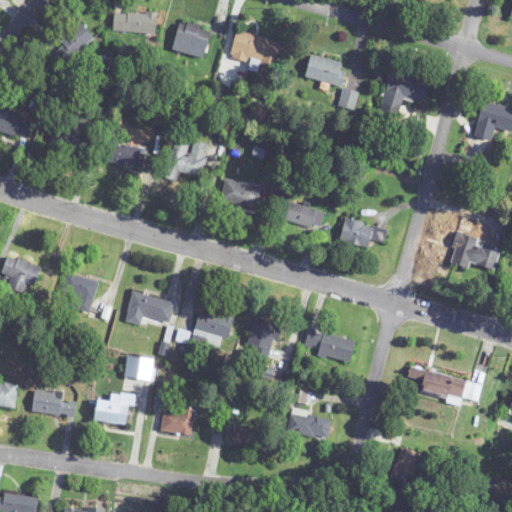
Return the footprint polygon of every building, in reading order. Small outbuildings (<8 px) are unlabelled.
[(114,33),(157,34),(157,14),(114,13),(114,33)] [(213,33),(183,19),(175,35),(205,50),(213,33)] [(257,79),(272,82),(281,41),(236,32),(231,57),(261,63),(257,79)] [(347,64),(312,56),(306,77),(341,86),(347,64)] [(379,113),(402,119),(407,101),(422,104),(427,84),(389,74),(379,113)] [(511,133),(511,109),(481,102),(473,137),(490,142),(493,129),(511,133)] [(0,132),(21,138),(26,117),(0,110),(0,132)] [(51,145),(75,156),(90,123),(65,112),(51,145)] [(174,154),(170,170),(201,177),(208,145),(193,142),(189,158),(174,154)] [(142,170),(145,152),(106,145),(103,163),(142,170)] [(256,210),(261,187),(225,180),(220,203),(256,210)] [(286,221),(320,230),(324,212),(290,203),(286,221)] [(388,228),(343,219),(339,241),(371,247),(372,240),(385,243),(388,228)] [(469,265),(494,270),(498,252),(476,247),(477,239),(457,234),(450,264),(468,268),(469,265)] [(9,281),(7,288),(30,297),(41,269),(8,256),(0,278),(9,281)] [(59,303),(90,312),(99,282),(68,273),(59,303)] [(133,292),(125,322),(142,327),(145,317),(169,323),(175,303),(133,292)] [(233,318),(201,310),(192,343),(224,352),(233,318)] [(277,327),(255,321),(249,347),(270,352),(277,327)] [(304,353),(353,363),(357,341),(308,331),(304,353)] [(482,387),(414,367),(407,390),(459,405),(461,399),(477,403),(482,387)] [(18,386),(0,383),(0,408),(16,410),(18,386)] [(32,414),(75,417),(76,403),(63,402),(64,393),(35,391),(32,414)] [(129,427),(133,397),(120,395),(119,403),(97,401),(94,423),(129,427)] [(162,434),(193,435),(194,412),(163,411),(162,434)] [(292,412),(288,433),(329,441),(333,419),(292,412)] [(263,428),(225,426),(224,445),(262,447),(263,428)] [(422,454),(402,448),(393,479),(413,484),(422,454)] [(0,509),(0,511),(38,511),(40,498),(1,494),(0,509)]
